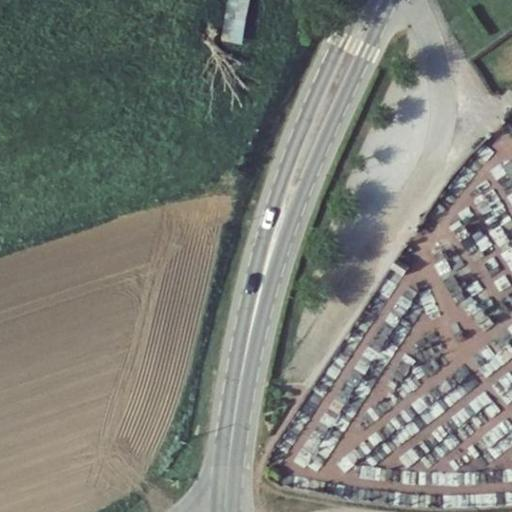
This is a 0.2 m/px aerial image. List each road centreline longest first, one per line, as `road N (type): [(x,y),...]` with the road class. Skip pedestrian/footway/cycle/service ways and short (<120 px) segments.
road 1 (tertiary): [(243,363),(302,189),(390,0)]
road 2 (tertiary): [(361,0),(275,202),(243,363)]
road 3 (tertiary): [(243,363),(225,511)]
